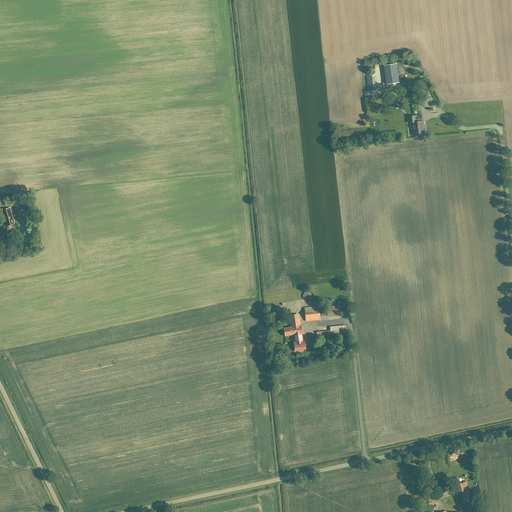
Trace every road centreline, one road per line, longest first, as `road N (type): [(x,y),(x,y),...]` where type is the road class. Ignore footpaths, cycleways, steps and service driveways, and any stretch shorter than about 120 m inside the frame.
road 1 (unclassified): [(133,511),(511,429)]
road 2 (unclassified): [(61,511),(0,386)]
